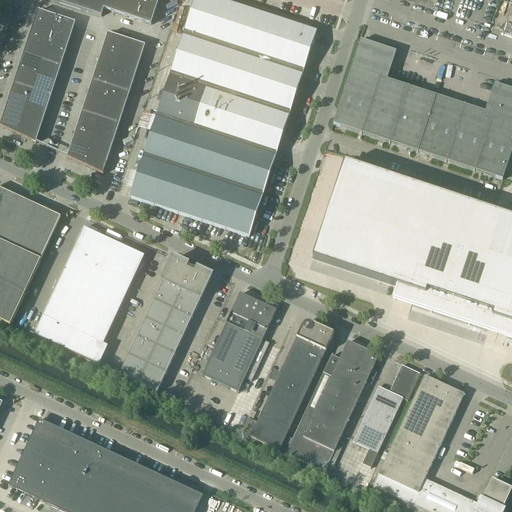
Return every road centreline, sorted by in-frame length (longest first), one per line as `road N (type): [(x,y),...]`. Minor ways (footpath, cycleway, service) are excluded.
road 1 (unclassified): [(283,511),(0,381)]
road 2 (unclassified): [(266,287),(361,0)]
road 3 (unclassified): [(266,287),(0,163)]
road 4 (unclassified): [(511,399),(266,287)]
road 5 (unclassified): [(511,46),(365,0)]
road 6 (unknown): [(96,19),(49,157)]
road 7 (unknown): [(77,200),(25,330)]
